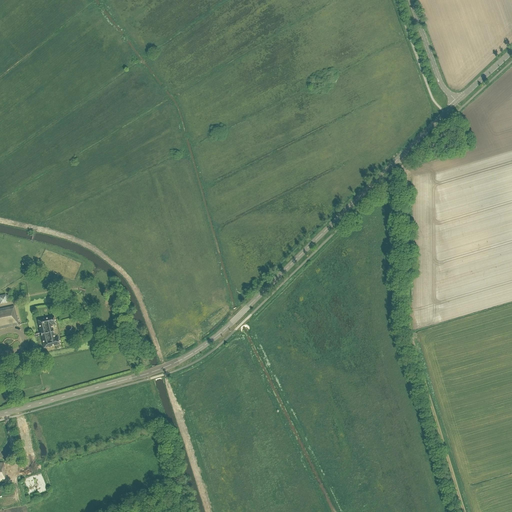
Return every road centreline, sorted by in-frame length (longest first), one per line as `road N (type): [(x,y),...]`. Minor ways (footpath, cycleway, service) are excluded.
road 1 (tertiary): [(0,413),(162,368),(197,350),(456,103)]
road 2 (track): [(404,163),(408,324),(464,511)]
